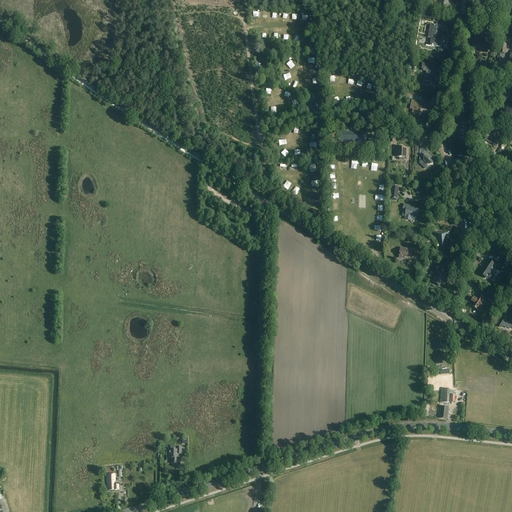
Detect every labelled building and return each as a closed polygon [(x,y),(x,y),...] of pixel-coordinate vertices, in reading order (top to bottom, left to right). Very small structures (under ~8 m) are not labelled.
[(440,0),(439,8),(447,10),(448,0),(440,0)] [(430,25),(428,38),(431,38),(430,46),(440,47),(443,34),(436,33),(437,26),(430,25)] [(475,43),(474,51),(487,53),(488,51),(491,51),(492,45),(489,45),(475,43)] [(287,63),(292,69),(296,65),(290,59),(287,63)] [(422,64),(421,69),(423,69),(423,71),(426,71),(425,76),(425,81),(434,83),(436,69),(431,69),(431,68),(432,65),(422,64)] [(474,85),(464,84),(461,99),(470,101),(472,90),(473,90),(474,85)] [(511,105),(511,109),(511,108),(511,92),(500,90),(498,100),(511,102),(511,105)] [(421,104),(420,104),(416,103),(416,100),(412,99),(411,105),(410,109),(413,110),(412,113),(420,114),(420,110),(429,112),(430,106),(421,104)] [(320,102),(310,102),(310,115),(320,115),(320,102)] [(456,135),(457,136),(457,137),(466,139),(466,137),(467,130),(465,130),(466,123),(469,124),(469,120),(463,119),(461,118),(460,122),(459,121),(458,121),(457,125),(458,126),(458,130),(457,130),(456,135)] [(494,132),(491,131),(488,129),(486,133),(488,134),(484,140),(496,147),(500,139),(492,135),(494,132)] [(343,133),(342,141),(363,141),(363,133),(343,133)] [(378,136),(370,136),(370,147),(379,147),(378,136)] [(397,157),(399,158),(399,160),(408,160),(408,156),(407,156),(407,149),(401,148),(401,147),(396,147),(395,154),(397,154),(397,157)] [(424,150),(420,149),(419,159),(424,160),(424,162),(427,165),(433,166),(433,159),(430,156),(429,156),(426,153),(424,153),(424,150)] [(392,184),(390,201),(397,201),(399,185),(392,184)] [(295,195),(299,189),(294,186),(290,192),(295,195)] [(418,216),(418,213),(417,213),(418,209),(411,208),(412,206),(404,205),(403,211),(406,211),(405,217),(407,218),(406,220),(411,220),(411,218),(416,219),(416,216),(418,216)] [(438,231),(434,237),(438,243),(446,243),(449,237),(445,230),(438,231)] [(413,250),(401,248),(399,258),(412,260),(412,256),(418,257),(420,251),(413,250)] [(498,262),(502,256),(497,253),(494,258),(498,262)] [(487,279),(488,278),(492,280),(494,275),(491,273),(494,268),(493,267),(495,264),(487,260),(479,274),(487,279)] [(436,274),(432,281),(439,286),(441,283),(443,284),(448,277),(445,275),(446,272),(440,268),(439,267),(437,270),(434,273),(436,274)] [(495,303),(498,300),(488,293),(485,297),(495,303)] [(477,296),(476,299),(473,303),(471,306),(478,310),(485,301),(477,296)] [(511,312),(511,316),(511,317),(511,319),(505,318),(499,326),(509,329),(509,327),(511,328),(511,312)] [(441,389),(440,403),(449,403),(450,390),(441,389)] [(441,407),(440,419),(447,419),(448,407),(441,407)] [(182,454),(182,448),(176,447),(176,450),(169,450),(169,459),(171,459),(171,464),(177,464),(177,458),(178,458),(178,454),(182,454)] [(107,491),(109,491),(119,490),(119,485),(114,485),(114,482),(115,482),(115,474),(114,474),(107,474),(106,474),(106,483),(107,483),(107,487),(107,491)]
